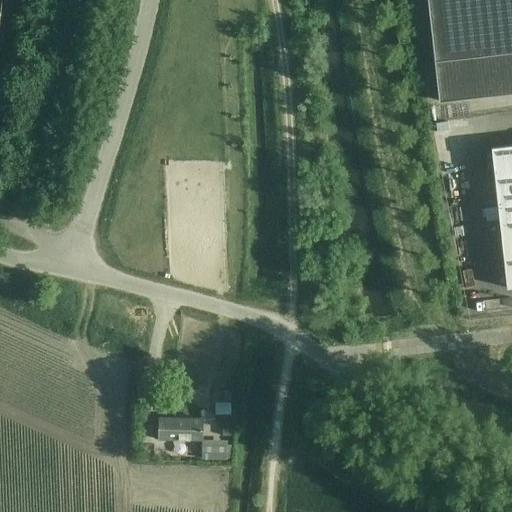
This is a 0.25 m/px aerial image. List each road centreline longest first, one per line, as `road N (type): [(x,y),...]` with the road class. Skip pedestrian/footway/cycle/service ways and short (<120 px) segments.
road 1 (unclassified): [(67,267),(148,0)]
road 2 (unclassified): [(323,357),(286,328),(67,267)]
road 3 (unclassified): [(510,511),(323,357)]
road 4 (residential): [(323,357),(511,337)]
